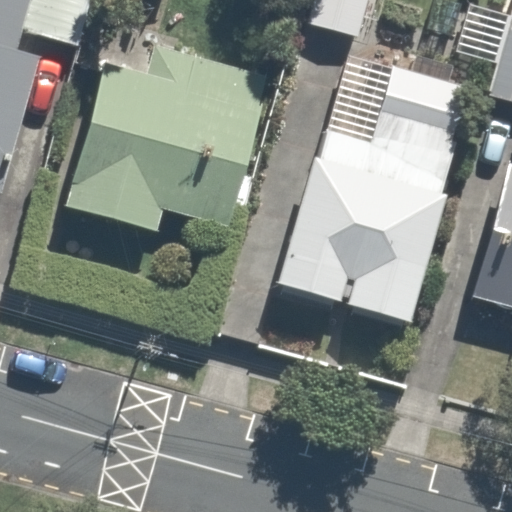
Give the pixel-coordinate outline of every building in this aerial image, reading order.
[(85,0),(16,0),(8,36),(73,52),(85,0)] [(358,48),(370,0),(307,0),(300,33),(358,48)] [(511,22),(493,18),(472,107),(511,116),(511,22)] [(154,215),(181,222),(178,235),(219,246),(222,233),(263,75),(150,46),(142,77),(87,63),(49,210),(148,236),(154,215)] [(0,157),(31,60),(0,50),(0,157)] [(466,88),(378,65),(362,122),(319,111),(271,291),(403,326),(466,88)] [(511,320),(506,349),(511,350),(511,135),(511,136),(505,164),(494,162),(461,307),(511,317),(511,320)]
